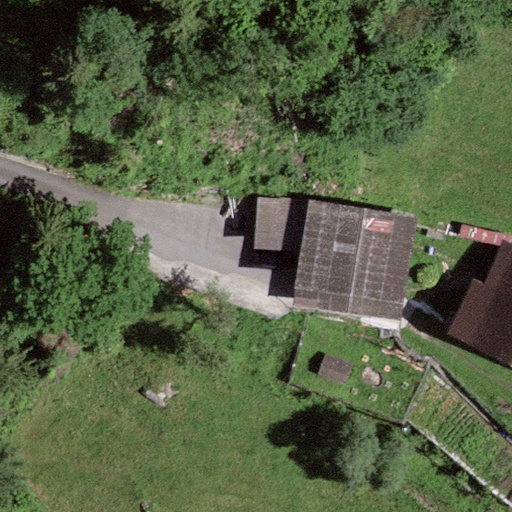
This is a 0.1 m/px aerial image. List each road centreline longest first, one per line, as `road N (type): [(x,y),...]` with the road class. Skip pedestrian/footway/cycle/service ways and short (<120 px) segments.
road 1 (track): [(0,168),(154,225)]
road 2 (track): [(154,225),(0,216)]
